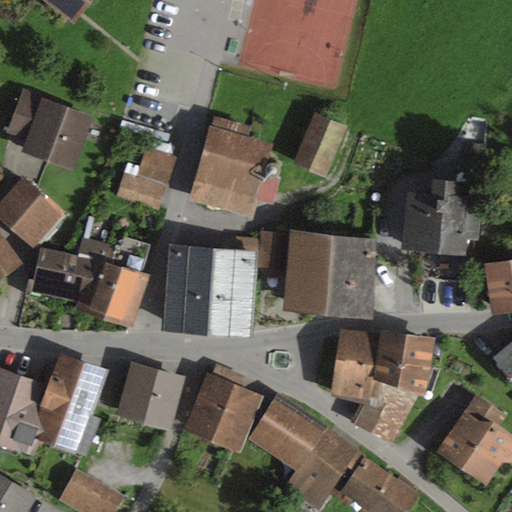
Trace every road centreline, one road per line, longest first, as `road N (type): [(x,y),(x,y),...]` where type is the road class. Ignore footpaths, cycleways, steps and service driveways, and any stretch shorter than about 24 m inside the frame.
road 1 (residential): [(511,317),(352,323),(231,352)]
road 2 (residential): [(458,511),(334,413),(231,352)]
road 3 (residential): [(231,352),(0,338)]
road 4 (track): [(173,213),(254,225),(340,176),(355,133)]
